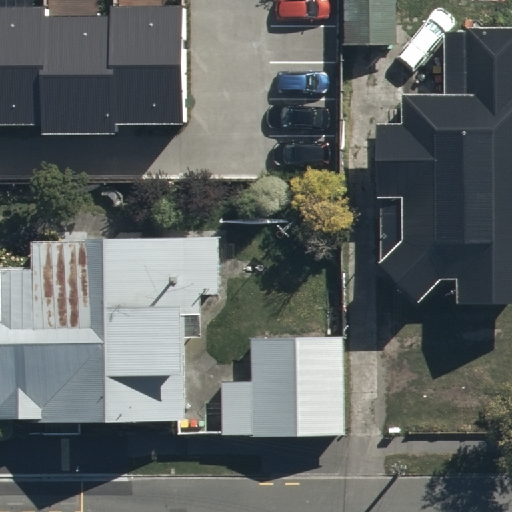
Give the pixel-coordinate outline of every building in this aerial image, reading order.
[(353,0),(354,53),(399,52),(398,0),(353,0)] [(0,125),(52,125),(52,137),(121,136),(121,126),(188,125),(187,10),(116,11),(116,22),(50,22),(49,12),(0,12),(0,125)] [(511,314),(511,37),(448,39),(450,103),(408,104),(409,133),(385,134),(389,274),(425,311),(447,290),(462,290),(463,315),(511,314)] [(0,281),(0,434),(186,435),(186,256),(45,255),(45,282),(0,281)] [(348,331),(257,332),(258,382),(245,382),(245,375),(229,375),(230,439),(348,438),(348,331)]
